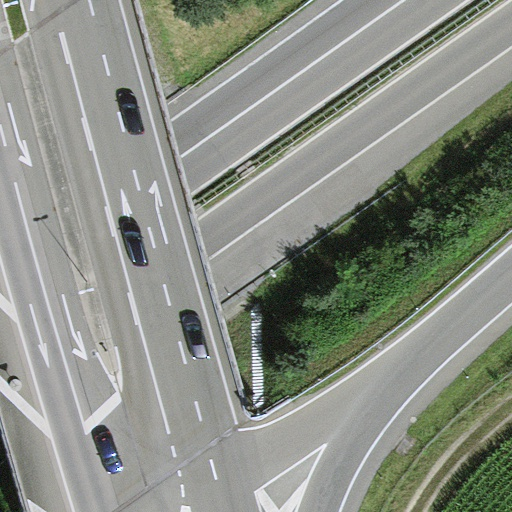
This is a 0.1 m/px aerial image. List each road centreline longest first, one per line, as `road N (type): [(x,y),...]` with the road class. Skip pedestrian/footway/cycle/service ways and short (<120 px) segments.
road 1 (primary): [(0,392),(511,41)]
road 2 (secondary): [(226,511),(89,0)]
road 3 (secondary): [(150,511),(159,479),(147,409),(39,0)]
road 4 (motorway): [(386,7),(0,270)]
road 5 (secondary): [(0,139),(97,511)]
road 6 (primary): [(307,511),(323,462),(385,382),(511,279)]
road 7 (track): [(418,511),(438,479),(511,406)]
